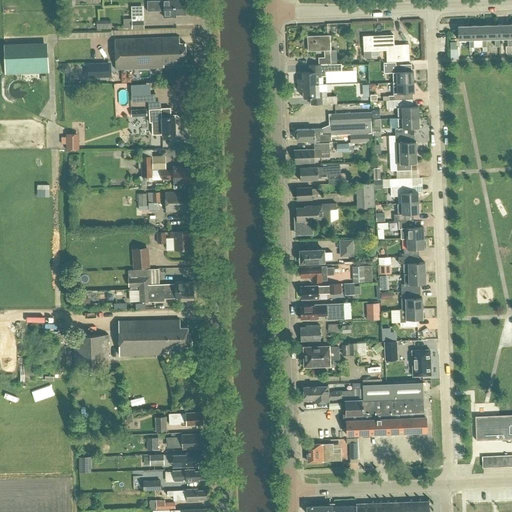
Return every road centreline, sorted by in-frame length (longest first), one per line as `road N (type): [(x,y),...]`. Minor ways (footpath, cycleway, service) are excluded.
road 1 (unclassified): [(224,511),(205,0)]
road 2 (residential): [(445,484),(429,8)]
road 3 (secondary): [(290,489),(272,14)]
road 4 (track): [(217,315),(0,314)]
road 5 (residential): [(429,8),(272,14)]
road 6 (residential): [(290,489),(445,484)]
